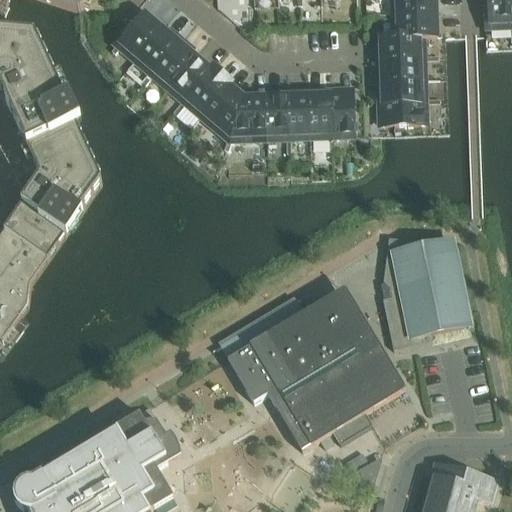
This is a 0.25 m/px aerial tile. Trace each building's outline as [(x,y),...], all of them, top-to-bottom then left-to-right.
[(35,0),(81,15),(94,0),(35,0)] [(393,0),(394,19),(395,21),(437,19),(435,0),(393,0)] [(511,31),(511,0),(489,0),(490,10),(486,10),(486,32),(491,32),(511,31)] [(121,53),(136,65),(163,33),(146,19),(133,34),(130,31),(115,48),(118,50),(121,53)] [(395,23),(382,42),(412,41),(420,41),(424,41),(424,42),(437,42),(437,19),(395,21),(395,23)] [(152,79),(180,47),(163,33),(136,65),(151,78),(152,79)] [(382,42),(383,65),(420,63),(425,63),(425,61),(424,42),(424,41),(420,41),(412,41),(382,42)] [(0,97),(2,98),(41,182),(0,240),(0,345),(3,347),(22,321),(29,311),(31,289),(103,188),(38,47),(0,43),(0,97)] [(154,81),(169,93),(196,61),(180,47),(152,79),(154,81)] [(116,58),(121,53),(118,50),(113,55),(116,58)] [(169,93),(184,106),(185,107),(213,75),(212,75),(196,61),(169,93)] [(383,65),(383,86),(421,85),(426,85),(425,65),(425,63),(420,63),(383,65)] [(187,109),(202,121),(229,89),(229,90),(232,87),(215,72),(212,75),(213,75),(185,107),(187,109)] [(154,81),(152,79),(151,78),(146,83),(149,86),(154,81)] [(149,86),(146,83),(141,89),(145,92),(149,86)] [(383,86),(384,108),(422,107),(426,106),(426,104),(426,85),(421,85),(383,86)] [(222,132),(230,140),(232,141),(245,103),(229,90),(229,89),(202,121),(219,136),(222,132)] [(343,99),(331,100),(333,142),(335,142),(355,141),(353,95),(343,95),(343,99)] [(330,142),(333,142),(331,100),(309,101),(311,143),(330,142)] [(287,144),(288,151),(292,151),(292,143),(289,144),(288,101),(265,102),(266,144),(287,144)] [(309,101),(288,101),(289,144),(292,143),(311,143),(309,101)] [(232,141),(234,141),(245,141),(245,145),(266,144),(265,102),(245,103),(232,141)] [(179,111),(182,114),(187,109),(185,107),(184,106),(179,111)] [(426,109),(426,106),(422,107),(384,108),(385,120),(380,120),(381,131),(427,129),(426,109)] [(182,114),(179,111),(174,117),(177,120),(182,114)] [(393,303),(384,305),(394,355),(433,347),(431,339),(466,332),(465,324),(474,322),(473,318),(459,254),(451,256),(449,247),(414,254),(411,245),(390,244),(384,287),(390,292),(393,303)] [(334,438),(341,451),(374,431),(366,419),(404,396),(345,298),(313,318),(303,302),(230,346),(238,359),(228,365),(255,409),(269,400),(303,457),(334,438)] [(157,511),(174,502),(158,474),(182,460),(182,456),(181,453),(179,449),(178,445),(175,441),(172,437),(166,440),(157,425),(146,427),(141,418),(40,479),(41,480),(35,484),(33,483),(30,484),(28,484),(24,486),(22,487),(21,482),(20,482),(20,488),(18,490),(17,492),(16,494),(15,496),(15,498),(14,501),(14,503),(15,505),(15,507),(16,509),(17,511),(157,511)] [(354,482),(372,495),(380,466),(354,482)] [(474,511),(477,503),(491,507),(497,487),(451,474),(447,487),(436,484),(435,490),(432,489),(425,511),(474,511)]
